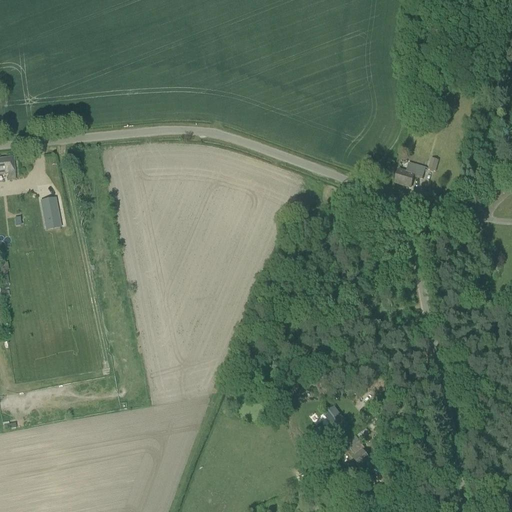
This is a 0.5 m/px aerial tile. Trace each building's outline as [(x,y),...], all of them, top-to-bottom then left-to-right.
[(437,109),(440,98),(426,94),(423,105),(437,109)] [(8,181),(16,180),(13,159),(0,160),(0,175),(7,174),(8,181)] [(435,172),(438,161),(431,159),(428,170),(435,172)] [(425,173),(426,168),(408,163),(406,172),(398,170),(394,184),(411,189),(413,179),(416,170),(425,173)] [(54,199),(40,202),(44,222),(58,220),(54,199)] [(336,433),(347,425),(334,408),(323,416),(336,433)] [(364,449),(358,442),(355,437),(348,443),(352,448),(349,449),(354,456),(351,458),(360,469),(365,465),(370,471),(376,479),(383,474),(371,459),(369,460),(362,451),(364,449)] [(300,487),(307,485),(303,477),(297,480),(300,487)] [(304,491),(298,495),(302,501),(308,498),(304,491)]
